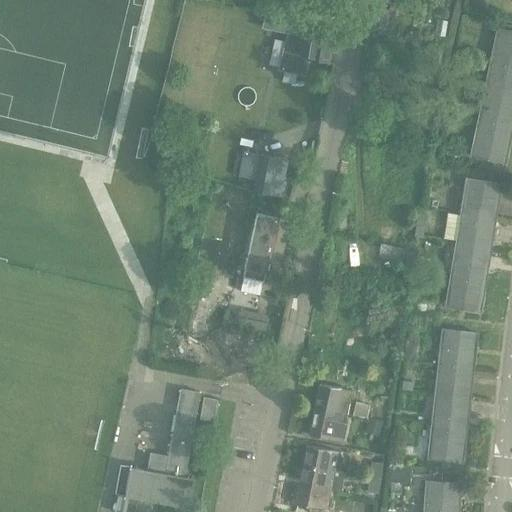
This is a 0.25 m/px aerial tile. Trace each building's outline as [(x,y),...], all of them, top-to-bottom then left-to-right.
[(273,30),(292,34),(295,18),(276,14),(273,30)] [(336,53),(339,36),(327,34),(328,28),(316,26),(315,34),(304,33),(303,38),(286,34),(277,71),(302,76),(305,59),(328,63),(330,52),(336,53)] [(511,32),(498,30),(490,65),(511,69),(511,32)] [(439,74),(443,48),(437,47),(434,73),(439,74)] [(511,69),(490,65),(484,94),(511,100),(511,69)] [(511,100),(484,94),(478,122),(511,129),(511,100)] [(511,129),(478,122),(471,157),(505,164),(511,129)] [(257,180),(254,191),(284,198),(288,183),(284,182),(274,180),(278,161),(261,157),(257,180)] [(467,179),(461,214),(495,220),(501,185),(467,179)] [(227,216),(230,193),(218,192),(216,215),(227,216)] [(406,249),(425,252),(427,238),(423,238),(424,228),(426,228),(427,215),(424,215),(425,209),(418,208),(418,214),(417,214),(414,236),(407,236),(406,249)] [(495,220),(461,214),(456,243),(490,249),(495,220)] [(264,285),(278,221),(257,216),(245,271),(249,271),(247,281),(264,285)] [(490,249),(456,243),(451,272),(486,278),(490,249)] [(407,250),(402,249),(382,245),(379,258),(400,262),(412,265),(414,252),(407,250)] [(486,278),(451,272),(446,307),(480,313),(486,278)] [(441,307),(415,302),(413,313),(439,317),(441,307)] [(241,326),(267,333),(272,312),(257,309),(256,315),(244,312),(241,326)] [(426,318),(413,316),(411,325),(424,328),(426,318)] [(442,330),(438,366),(473,370),(477,334),(442,330)] [(415,362),(419,337),(408,335),(404,360),(415,362)] [(473,370),(438,366),(435,395),(470,399),(473,370)] [(346,416),(352,391),(320,384),(314,410),(346,416)] [(191,510),(196,481),(187,479),(202,394),(182,390),(167,476),(132,470),(127,498),(138,500),(138,501),(111,496),(109,506),(136,511),(157,511),(159,504),(191,510)] [(470,399),(435,395),(432,424),(467,428),(470,399)] [(213,422),(217,400),(203,397),(199,419),(213,422)] [(341,442),(346,416),(314,410),(309,435),(341,442)] [(467,428),(432,424),(428,459),(463,463),(467,428)] [(334,472),(338,452),(307,446),(303,466),(334,472)] [(342,474),(334,472),(303,466),(299,485),(334,492),(339,493),(342,474)] [(426,482),(424,511),(459,511),(461,484),(426,482)] [(330,511),(334,492),(299,485),(295,505),(310,508),(326,511),(330,511)]
